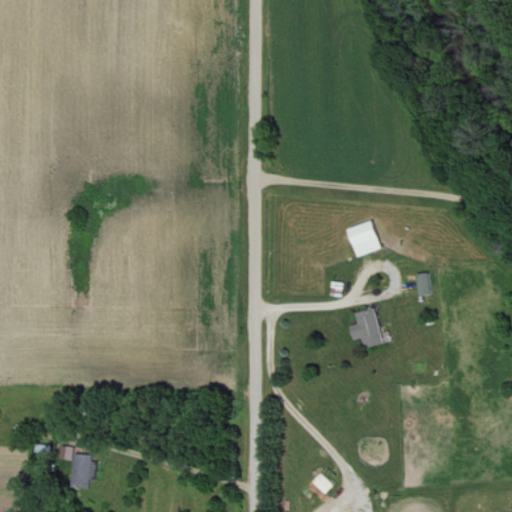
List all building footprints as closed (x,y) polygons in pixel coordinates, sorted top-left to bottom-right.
[(386,249),(375,222),(351,231),(361,259),(386,249)] [(434,296),(433,274),(421,275),(422,297),(434,296)] [(361,326),(353,328),(357,341),(365,339),(368,350),(387,345),(379,311),(359,316),(361,326)] [(78,449),(65,448),(64,460),(77,461),(78,449)] [(94,480),(98,481),(100,457),(77,455),(74,488),(93,490),(94,480)] [(329,495),(337,486),(325,474),(316,483),(329,495)]
